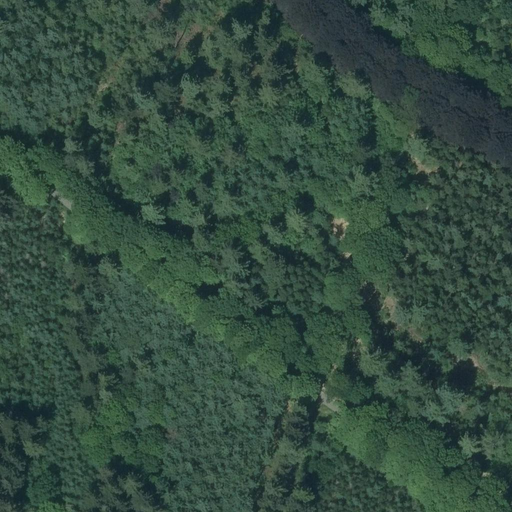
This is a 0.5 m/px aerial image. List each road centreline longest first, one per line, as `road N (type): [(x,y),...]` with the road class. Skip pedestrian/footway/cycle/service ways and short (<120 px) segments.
road 1 (unclassified): [(461,511),(0,156)]
road 2 (track): [(445,511),(0,175)]
road 3 (track): [(419,103),(319,399)]
road 4 (track): [(289,0),(351,61),(419,103)]
